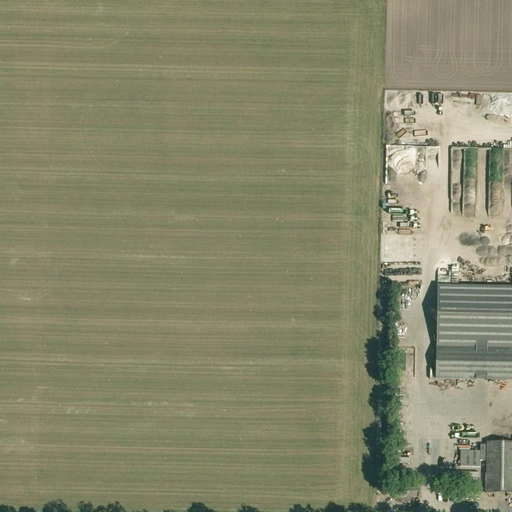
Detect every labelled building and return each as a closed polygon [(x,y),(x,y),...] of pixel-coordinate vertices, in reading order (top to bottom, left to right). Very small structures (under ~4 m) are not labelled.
[(427,147),(429,157),(441,155),(439,145),(427,147)] [(429,160),(429,169),(439,170),(439,161),(429,160)] [(480,243),(481,253),(502,252),(502,242),(480,243)] [(511,379),(511,286),(438,285),(437,378),(511,379)] [(488,445),(485,445),(480,445),(480,452),(460,451),(460,467),(480,467),(480,461),(488,461),(487,492),(511,492),(511,425),(511,426),(511,431),(511,430),(511,443),(488,443),(488,445)] [(462,500),(486,500),(486,492),(462,492),(462,500)] [(490,502),(492,511),(501,509),(499,500),(490,502)]
